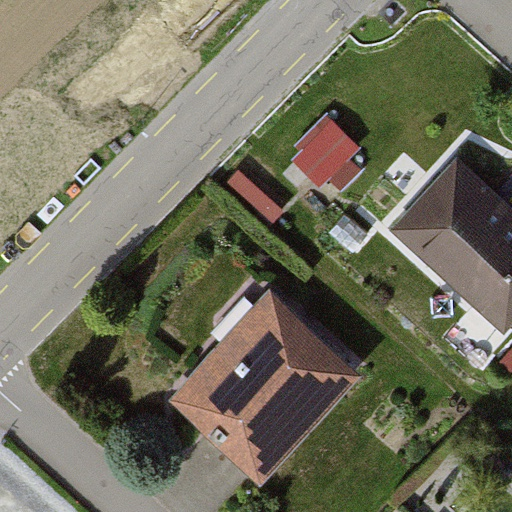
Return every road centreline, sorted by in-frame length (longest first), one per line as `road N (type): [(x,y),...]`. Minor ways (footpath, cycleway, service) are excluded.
road 1 (residential): [(323,0),(0,334)]
road 2 (residential): [(0,386),(135,511)]
